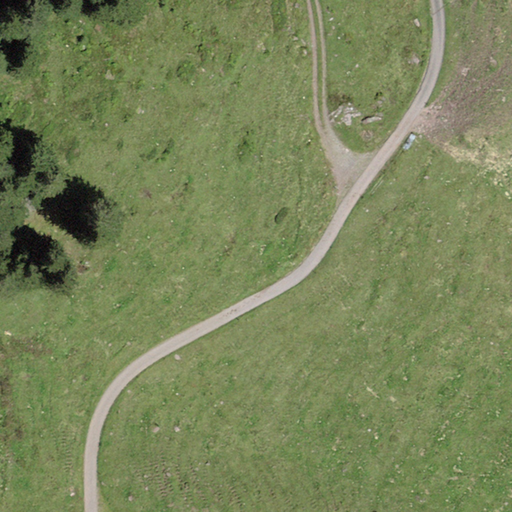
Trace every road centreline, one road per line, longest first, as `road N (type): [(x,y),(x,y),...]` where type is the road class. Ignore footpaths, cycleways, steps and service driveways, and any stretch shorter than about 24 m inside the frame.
road 1 (track): [(436,0),(430,81),(349,195),(318,256),(249,306),(163,348),(107,397),(91,443),(91,511)]
road 2 (track): [(349,195),(323,127),(310,0)]
